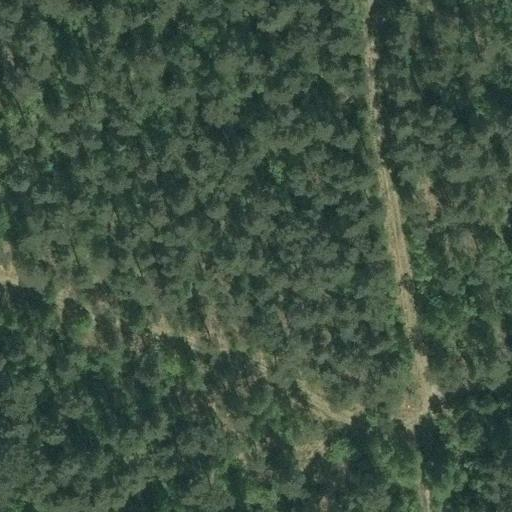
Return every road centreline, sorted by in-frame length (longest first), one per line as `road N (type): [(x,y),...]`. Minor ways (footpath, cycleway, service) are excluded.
road 1 (track): [(335,0),(392,221),(431,511)]
road 2 (track): [(417,402),(387,408),(341,401),(184,327),(0,274)]
